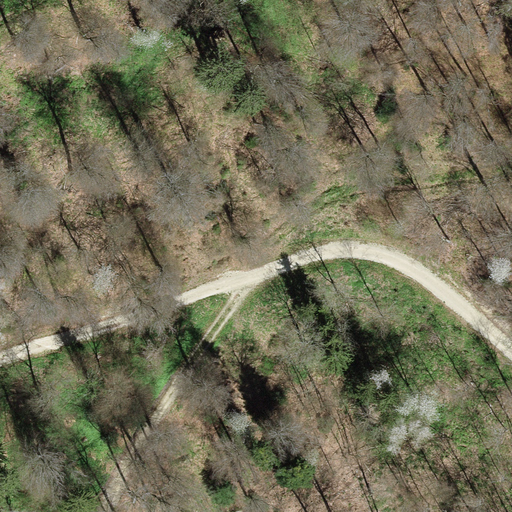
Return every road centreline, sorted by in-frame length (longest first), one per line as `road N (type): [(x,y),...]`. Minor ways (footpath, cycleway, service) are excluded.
road 1 (track): [(511,349),(412,267),(341,247),(136,327),(0,364)]
road 2 (track): [(225,286),(286,225),(340,194),(511,168)]
road 3 (track): [(99,511),(205,336),(250,278)]
